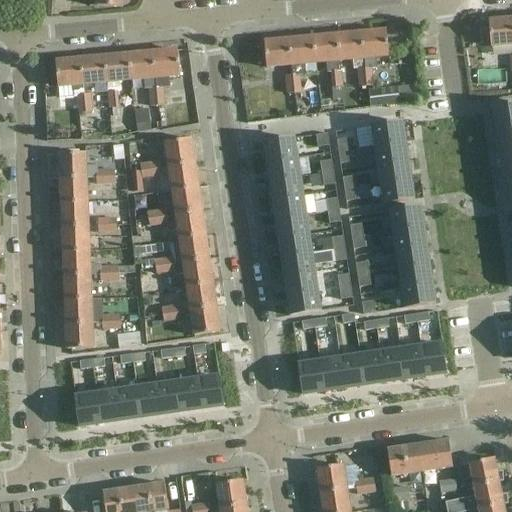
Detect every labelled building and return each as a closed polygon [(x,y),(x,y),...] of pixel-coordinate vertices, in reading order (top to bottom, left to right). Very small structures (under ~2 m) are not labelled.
[(123,8),(123,0),(97,0),(97,7),(123,8)] [(490,48),(511,45),(511,19),(488,21),(490,48)] [(386,32),(361,34),(366,88),(373,87),(372,69),(377,69),(376,57),(388,56),(386,32)] [(360,88),(366,88),(361,34),(337,37),(339,61),(340,61),(352,59),(353,70),(358,69),(360,88)] [(315,63),(326,62),(327,73),(332,72),(333,88),(342,87),(340,61),(339,61),(337,37),(313,39),(315,63)] [(291,65),(292,75),(294,95),(302,94),(300,75),(306,74),(305,64),(315,63),(313,39),(289,41),(291,65)] [(264,43),(266,67),(291,65),(289,41),(264,43)] [(178,51),(153,53),(156,79),(180,77),(180,72),(178,51)] [(156,79),(153,53),(129,56),(131,82),(144,81),(145,89),(149,89),(151,107),(158,106),(156,87),(157,87),(156,79)] [(107,84),(131,82),(129,56),(105,58),(107,84)] [(83,87),(107,84),(105,58),(81,60),(83,87)] [(59,89),(83,87),(81,60),(56,63),(58,84),(59,89)] [(505,66),(492,67),(495,91),(507,90),(505,66)] [(294,95),(292,75),(285,76),(287,95),(294,95)] [(156,87),(158,106),(165,105),(164,86),(157,87),(156,87)] [(344,101),(342,87),(333,88),(334,102),(344,101)] [(398,87),(369,91),(371,108),(400,104),(398,87)] [(117,91),(107,92),(109,109),(119,108),(117,91)] [(91,93),(84,94),(86,113),(93,112),(91,93)] [(86,113),(84,94),(76,95),(79,114),(86,113)] [(496,129),(511,126),(511,105),(493,109),(496,129)] [(374,147),(405,143),(402,123),(371,127),(374,147)] [(511,126),(496,129),(499,148),(511,145),(511,126)] [(328,135),(317,136),(319,148),(330,147),(328,135)] [(295,139),(264,144),(267,164),(298,159),(295,139)] [(348,139),(337,141),(339,153),(350,151),(348,139)] [(166,143),(170,166),(170,168),(195,164),(191,140),(166,143)] [(137,158),(164,154),(163,142),(136,146),(137,158)] [(405,143),(374,147),(377,166),(408,162),(405,143)] [(97,146),(98,158),(120,156),(120,145),(97,146)] [(511,145),(499,148),(502,167),(511,165),(511,145)] [(350,151),(339,153),(340,165),(352,163),(350,151)] [(61,180),(87,179),(86,154),(81,154),(60,155),(61,180)] [(301,178),(298,159),(267,164),(270,183),(301,178)] [(160,169),(159,168),(158,161),(141,164),(142,172),(160,169)] [(332,161),(321,163),(323,175),(334,173),(332,161)] [(380,185),(411,180),(408,162),(377,166),(380,185)] [(170,166),(159,168),(160,169),(142,172),(143,179),(160,176),(163,194),(174,192),(198,188),(195,164),(170,168),(170,166)] [(511,165),(502,167),(505,186),(511,184),(511,165)] [(132,194),(143,193),(141,173),(131,173),(132,194)] [(336,185),(334,173),(323,175),(325,187),(336,185)] [(354,177),(343,179),(344,191),(356,189),(354,177)] [(270,183),(272,202),(304,197),(301,178),(270,183)] [(87,179),(61,180),(62,204),(88,203),(87,179)] [(411,180),(380,185),(383,205),(414,200),(411,180)] [(177,216),(202,212),(198,188),(174,192),(175,204),(177,216)] [(357,201),(356,189),(344,191),(346,203),(357,201)] [(306,216),(304,197),(272,202),(275,221),(306,216)] [(329,213),(340,211),(338,199),(327,201),(329,213)] [(88,203),(62,204),(63,228),(89,227),(88,203)] [(393,232),(424,228),(421,208),(389,212),(393,232)] [(167,217),(166,209),(147,212),(149,220),(167,217)] [(340,211),(329,213),(331,224),(342,223),(340,211)] [(177,216),(181,240),(206,236),(202,212),(177,216)] [(275,221),(278,240),(309,235),(306,216),(275,221)] [(168,224),(167,217),(149,220),(150,227),(168,224)] [(350,226),(352,238),(363,237),(361,225),(350,226)] [(89,227),(63,228),(64,253),(90,252),(89,227)] [(427,247),(424,228),(393,232),(395,251),(427,247)] [(312,254),(309,235),(278,240),(281,259),(312,254)] [(155,260),(156,268),(209,260),(206,236),(181,240),(181,241),(169,243),(171,257),(155,260)] [(344,237),(333,238),(334,250),(346,249),(344,237)] [(365,249),(363,237),(352,238),(354,250),(365,249)] [(395,251),(398,270),(429,266),(427,247),(395,251)] [(346,249),(334,250),(336,262),(347,261),(346,249)] [(90,252),(64,253),(65,277),(91,276),(91,275),(101,275),(119,274),(119,266),(101,267),(101,263),(90,264),(90,252)] [(312,254),(281,259),(284,278),(315,273),(312,254)] [(213,284),(209,260),(156,268),(157,275),(174,273),(175,278),(187,277),(188,288),(213,284)] [(356,264),(358,276),(369,275),(367,263),(356,264)] [(398,270),(401,289),(432,285),(429,266),(398,270)] [(315,273),(284,278),(287,297),(318,292),(315,273)] [(341,288),(352,287),(350,275),(339,276),(341,288)] [(371,287),(369,275),(358,276),(360,288),(371,287)] [(91,276),(65,277),(66,301),(92,300),(91,276)] [(192,311),(192,312),(216,308),(213,284),(188,288),(190,301),(180,303),(180,305),(144,310),(145,318),(163,315),(163,316),(181,313),(192,311)] [(432,285),(401,289),(404,309),(435,304),(432,285)] [(352,287),(341,288),(342,300),(353,298),(352,287)] [(321,312),(318,292),(287,297),(290,317),(321,312)] [(92,300),(66,301),(67,325),(93,324),(92,300)] [(373,301),(362,303),(363,315),(375,313),(373,301)] [(216,308),(192,312),(196,337),(199,336),(220,333),(216,308)] [(181,313),(163,316),(165,322),(182,320),(181,313)] [(428,314),(416,315),(417,324),(429,322),(428,314)] [(102,323),(121,322),(121,315),(102,316),(102,323)] [(354,315),(342,317),(343,325),(355,323),(354,315)] [(416,315),(404,317),(405,326),(417,324),(416,315)] [(325,319),(313,321),(315,329),(327,328),(325,319)] [(388,320),(376,322),(377,330),(389,328),(388,320)] [(313,321),(302,323),(303,331),(315,329),(313,321)] [(121,330),(121,322),(102,323),(103,330),(121,330)] [(376,322),(364,324),(365,332),(377,330),(376,322)] [(93,324),(67,325),(68,350),(90,349),(94,350),(93,324)] [(442,344),(420,347),(425,377),(446,374),(442,344)] [(205,346),(193,347),(194,356),(206,354),(205,346)] [(405,380),(425,377),(420,347),(400,350),(405,380)] [(184,349),(172,350),(173,359),(185,357),(184,349)] [(172,350),(160,352),(162,360),(173,359),(172,350)] [(405,380),(400,350),(380,353),(385,383),(405,380)] [(380,353),(360,356),(364,386),(385,383),(380,353)] [(144,354),(132,356),(133,364),(145,362),(144,354)] [(132,356),(120,357),(121,366),(133,364),(132,356)] [(344,389),(364,386),(360,356),(340,359),(344,389)] [(103,359),(92,361),(93,369),(102,368),(104,367),(105,368),(103,359)] [(340,359),(319,362),(324,392),(344,389),(340,359)] [(92,361),(80,363),(81,371),(93,369),(92,361)] [(324,392),(319,362),(298,365),(303,395),(324,392)] [(218,376),(197,379),(202,410),(223,407),(218,376)] [(182,413),(202,410),(197,379),(177,382),(182,413)] [(177,382),(157,385),(161,416),(182,413),(177,382)] [(137,388),(141,419),(161,416),(157,385),(137,388)] [(117,391),(121,422),(141,419),(137,388),(117,391)] [(96,394),(101,425),(121,422),(117,391),(96,394)] [(101,425),(96,394),(75,397),(80,428),(101,425)] [(419,446),(422,473),(453,469),(453,468),(449,442),(419,446)] [(392,478),(422,473),(419,446),(388,451),(391,475),(392,478)] [(469,465),(474,488),(499,483),(503,483),(503,473),(497,474),(494,459),(476,463),(475,455),(460,458),(462,467),(469,465)] [(321,494),(347,490),(343,466),(318,470),(321,494)] [(357,488),(375,486),(374,479),(356,482),(357,488)] [(439,483),(441,494),(457,491),(455,480),(439,483)] [(220,509),(220,510),(246,506),(242,481),(217,485),(218,496),(209,498),(210,504),(211,511),(220,509)] [(502,497),(499,483),(474,488),(476,497),(445,503),(446,511),(470,511),(478,510),(479,511),(503,506),(504,506),(508,505),(507,495),(502,497)] [(165,484),(134,489),(137,511),(153,511),(156,511),(168,511),(169,510),(168,504),(165,484)] [(376,493),(375,486),(357,488),(358,495),(376,493)] [(411,498),(409,487),(393,489),(395,501),(411,498)] [(137,511),(134,489),(103,493),(106,511),(137,511)] [(324,511),(350,511),(347,490),(321,494),(324,511)]
